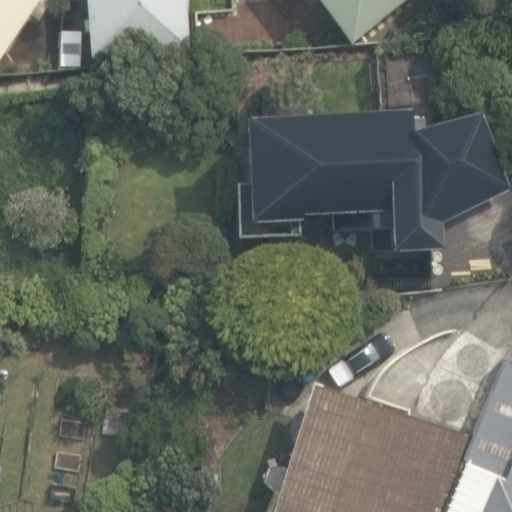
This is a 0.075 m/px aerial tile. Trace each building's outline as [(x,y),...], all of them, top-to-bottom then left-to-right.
[(0,0),(0,34),(22,0),(0,0)] [(79,0),(85,62),(185,54),(180,0),(79,0)] [(314,0),(348,44),(406,0),(314,0)] [(368,232),(370,255),(443,250),(442,223),(510,190),(477,113),(408,133),(408,112),(240,122),(243,183),(230,184),(234,240),(368,232)] [(511,511),(511,362),(505,359),(463,461),(498,475),(482,511),(511,511)] [(272,511),(441,511),(466,435),(313,386),(272,511)]
